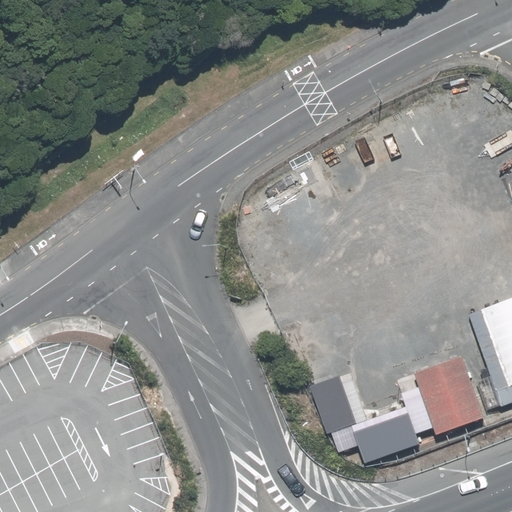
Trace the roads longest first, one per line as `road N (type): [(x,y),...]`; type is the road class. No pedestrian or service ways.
road 1 (unclassified): [(509,0),(315,98),(154,205)]
road 2 (trunk): [(154,205),(237,352),(287,476),(326,511)]
road 3 (trunk): [(222,511),(217,456),(201,418),(104,241)]
road 4 (unclassified): [(104,241),(0,314)]
